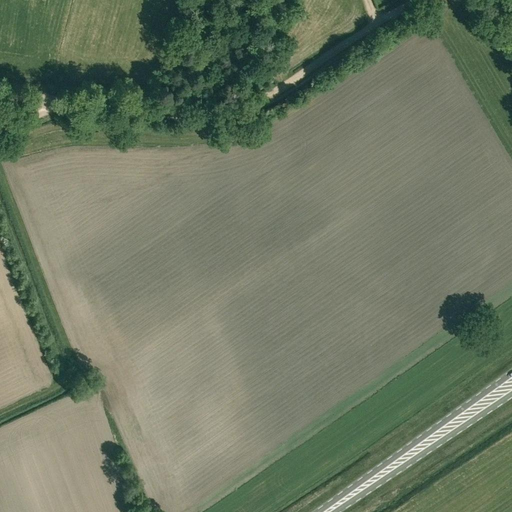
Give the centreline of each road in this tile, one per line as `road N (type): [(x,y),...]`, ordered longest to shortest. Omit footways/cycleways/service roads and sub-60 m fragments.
road 1 (track): [(401,9),(255,103),(227,111),(0,95)]
road 2 (primary): [(511,375),(320,511)]
road 3 (primary): [(338,511),(511,397)]
